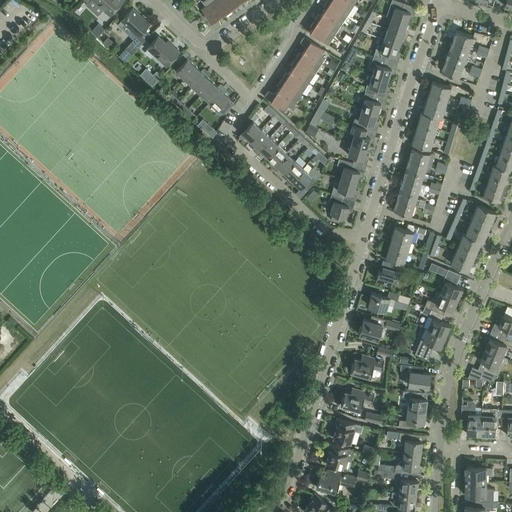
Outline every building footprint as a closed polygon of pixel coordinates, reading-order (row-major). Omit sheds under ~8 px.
[(93,0),(109,14),(117,6),(122,0),(93,0)] [(221,15),(210,0),(203,0),(202,0),(205,5),(201,8),(215,28),(221,24),(218,17),(221,15)] [(232,10),(225,0),(210,0),(221,15),(224,12),(226,14),(232,10)] [(240,1),(239,0),(225,0),(232,10),(238,5),(237,3),(240,1)] [(348,13),(327,0),(326,0),(323,6),(325,8),(323,11),(341,23),(348,13)] [(355,3),(349,0),(327,0),(348,13),(355,3)] [(391,0),(386,15),(391,17),(407,22),(409,16),(412,17),(414,13),(417,6),(398,0),(391,0)] [(142,18),(138,13),(139,12),(133,7),(118,23),(134,38),(118,55),(125,61),(146,38),(140,33),(149,22),(143,16),(142,18)] [(371,21),(376,11),(372,9),(367,19),(371,21)] [(341,23),(323,11),(321,15),(318,13),(314,20),(335,33),(341,23)] [(405,28),(407,22),(391,17),(388,28),(406,34),(408,30),(405,28)] [(365,32),(371,21),(367,19),(361,29),(365,32)] [(335,33),(314,20),(310,26),(312,28),(310,32),(328,44),(335,33)] [(405,39),(406,34),(388,28),(384,39),(399,44),(401,38),(405,39)] [(456,29),(452,39),(470,46),(473,35),(456,29)] [(159,35),(147,47),(166,65),(179,51),(172,44),(170,45),(159,35)] [(306,46),(304,50),(322,62),(326,56),(322,53),(325,49),(304,35),(300,41),(306,46)] [(399,44),(384,39),(382,46),(379,45),(376,47),(374,55),(397,62),(400,56),(399,55),(400,51),(397,50),(399,44)] [(466,56),(470,46),(452,39),(449,50),(466,56)] [(185,77),(196,65),(191,61),(193,58),(190,55),(185,50),(176,60),(181,64),(176,70),(185,77)] [(322,62),(304,50),(301,53),(299,52),(295,58),(316,72),(322,62)] [(462,66),(466,56),(449,50),(445,60),(462,66)] [(395,69),(397,62),(374,55),(371,63),(373,66),(374,67),(372,74),(388,78),(390,72),(393,73),(395,69)] [(316,72),(295,58),(290,64),(293,66),(290,70),(309,82),(316,72)] [(458,76),(462,66),(445,60),(441,70),(458,76)] [(193,85),(207,70),(203,67),(201,70),(196,65),(185,77),(193,85)] [(145,66),(140,72),(151,82),(157,77),(145,66)] [(201,93),(213,81),(208,76),(210,74),(207,70),(193,85),(201,93)] [(309,82),(290,70),(288,73),(286,72),(281,78),(302,92),(309,82)] [(386,84),(388,78),(372,74),(369,85),(376,87),(374,93),(387,97),(389,90),(388,90),(389,86),(386,84)] [(296,102),(302,92),(281,78),(277,85),(279,86),(277,90),(296,102)] [(448,96),(451,86),(432,80),(429,90),(448,96)] [(210,101),(223,86),(220,83),(217,85),(213,81),(201,93),(210,101)] [(227,89),(223,86),(210,101),(223,113),(232,103),(227,99),(229,97),(224,92),(227,89)] [(292,108),(296,102),(277,90),(275,93),(268,90),(264,96),(280,106),(279,109),(283,112),(288,105),(292,108)] [(387,97),(374,93),(365,90),(363,97),(365,98),(362,108),(377,113),(379,106),(383,107),(384,103),(385,103),(387,97)] [(445,106),(448,96),(429,90),(426,101),(445,106)] [(180,100),(171,92),(168,95),(176,103),(180,100)] [(188,107),(180,100),(176,103),(185,111),(188,107)] [(441,117),(445,106),(426,101),(423,111),(439,116),(441,117)] [(277,111),(268,103),(264,108),(272,116),(274,115),(277,111)] [(196,115),(188,107),(185,111),(193,119),(196,115)] [(316,126),(324,110),(318,107),(309,122),(316,126)] [(375,119),(377,113),(362,108),(358,119),(354,118),(352,124),(376,131),(378,125),(378,124),(379,120),(375,119)] [(439,116),(423,111),(421,110),(418,121),(436,127),(439,116)] [(285,119),(277,111),(274,115),(282,122),(285,119)] [(294,127),(285,119),(282,122),(291,130),(294,127)] [(250,140),(261,128),(253,120),(239,135),(239,136),(240,135),(243,138),(245,136),(250,140)] [(433,137),(436,127),(418,121),(415,131),(433,137)] [(376,131),(352,124),(350,131),(351,131),(350,132),(351,135),(353,136),(351,142),(367,147),(369,141),(372,142),(374,138),(376,131)] [(302,134),(294,127),(291,130),(299,138),(302,134)] [(256,151),(270,136),(261,128),(250,140),(255,145),(253,147),(256,150),(255,151),(256,151)] [(430,148),(433,137),(415,131),(411,142),(430,148)] [(310,142),(302,134),(299,138),(307,146),(310,142)] [(511,147),(511,135),(507,134),(503,144),(511,147)] [(267,156),(278,144),(270,136),(256,151),(260,154),(262,151),(267,156)] [(319,150),(310,142),(307,146),(316,153),(319,150)] [(365,154),(367,147),(351,142),(348,154),(355,156),(353,162),(366,166),(368,159),(367,159),(368,155),(365,154)] [(272,166),(286,151),(278,144),(267,156),(272,160),(269,163),(272,166)] [(511,147),(503,144),(500,154),(511,158),(511,147)] [(412,146),(409,157),(426,162),(430,152),(412,146)] [(284,171),(295,159),(286,151),(272,166),(273,167),(273,166),(276,169),(279,167),(284,171)] [(511,170),(511,158),(500,154),(496,164),(496,165),(511,170)] [(423,172),(426,162),(409,157),(406,167),(423,172)] [(480,171),(484,160),(480,158),(476,169),(480,171)] [(289,182),(303,167),(295,159),(284,171),(288,176),(286,178),(289,181),(289,182)] [(364,172),(366,166),(353,162),(351,168),(344,166),(341,177),(356,182),(358,175),(362,176),(363,172),(364,172)] [(507,180),(511,170),(496,165),(496,164),(494,163),(490,174),(507,180)] [(314,166),(308,171),(303,167),(289,182),(290,182),(293,185),(296,182),(301,187),(303,185),(307,189),(322,173),(314,166)] [(420,183),(423,172),(406,167),(403,178),(420,183)] [(504,190),(507,180),(490,174),(486,184),(504,190)] [(355,188),(356,182),(341,177),(337,188),(344,190),(342,196),(355,200),(357,193),(358,189),(355,188)] [(417,193),(420,183),(403,178),(400,188),(417,193)] [(500,200),(504,190),(486,184),(483,194),(500,200)] [(314,188),(309,192),(314,196),(318,192),(314,188)] [(414,204),(417,193),(400,188),(396,199),(414,204)] [(353,207),(355,200),(342,196),(331,193),(329,199),(329,201),(330,204),(332,205),(330,211),(332,212),(330,219),(341,222),(343,216),(346,216),(348,210),(351,211),(353,206),(353,207)] [(462,208),(467,198),(463,197),(458,207),(462,208)] [(411,214),(414,204),(396,199),(393,209),(411,214)] [(496,211),(478,203),(473,213),(491,221),(496,211)] [(458,218),(462,208),(458,207),(454,217),(458,218)] [(491,221),(473,213),(469,223),(487,231),(491,221)] [(454,228),(458,218),(454,217),(450,226),(454,228)] [(482,241),(487,231),(469,223),(465,233),(481,240),(482,241)] [(395,225),(392,235),(410,241),(413,230),(395,225)] [(450,238),(454,228),(450,226),(445,237),(450,238)] [(476,250),(481,240),(465,233),(463,232),(459,242),(476,250)] [(407,251),(410,241),(392,235),(388,246),(407,251)] [(476,250),(459,242),(454,252),(472,260),(476,250)] [(404,262),(407,251),(388,246),(385,256),(404,262)] [(468,270),(472,260),(454,252),(450,262),(468,270)] [(395,269),(396,263),(383,259),(384,260),(381,270),(378,269),(376,278),(391,283),(393,278),(396,279),(399,270),(395,269)] [(456,284),(461,273),(448,268),(443,279),(446,280),(441,292),(457,298),(462,287),(456,284)] [(395,298),(372,291),(368,304),(385,310),(387,303),(393,305),(395,298)] [(408,303),(410,296),(399,292),(396,300),(408,303)] [(452,310),(457,298),(441,292),(436,302),(428,299),(425,305),(431,308),(443,314),(446,307),(452,310)] [(441,320),(443,314),(431,308),(423,326),(429,329),(444,335),(449,323),(441,320)] [(504,327),(501,334),(511,338),(511,316),(504,313),(499,325),(504,327)] [(377,338),(382,325),(398,330),(400,323),(374,314),(371,320),(363,318),(359,333),(377,338)] [(439,346),(444,335),(429,329),(424,339),(421,338),(415,353),(428,358),(434,344),(439,346)] [(511,346),(511,343),(511,338),(501,334),(499,340),(490,336),(485,348),(501,355),(506,344),(511,346)] [(391,349),(378,345),(377,351),(389,355),(391,349)] [(496,366),(501,355),(485,348),(480,359),(481,360),(478,368),(472,366),(468,376),(493,379),(499,367),(496,366)] [(384,360),(362,353),(360,358),(355,357),(351,371),(370,376),(373,367),(381,369),(384,360)] [(418,371),(419,365),(401,363),(400,369),(411,370),(409,384),(422,386),(422,387),(424,387),(424,386),(428,387),(430,372),(418,371)] [(375,393),(352,387),(350,392),(345,390),(341,404),(360,410),(362,401),(372,404),(375,393)] [(417,397),(418,391),(403,389),(402,395),(409,396),(407,407),(426,410),(427,398),(417,397)] [(475,406),(475,403),(475,402),(473,400),(467,400),(467,403),(461,403),(461,422),(462,420),(468,420),(467,432),(480,433),(481,413),(482,413),(482,406),(475,406)] [(424,422),(426,410),(407,407),(406,419),(399,419),(399,425),(414,427),(414,421),(424,422)] [(501,422),(502,408),(488,408),(488,414),(482,413),(481,413),(480,433),(494,434),(495,422),(501,422)] [(511,408),(502,408),(501,422),(501,425),(502,422),(508,422),(507,435),(511,434),(511,408)] [(381,422),(383,414),(366,410),(364,419),(381,422)] [(337,424),(333,437),(350,442),(354,429),(360,431),(362,425),(356,423),(337,417),(335,423),(337,424)] [(412,439),(413,433),(387,429),(387,436),(399,437),(405,444),(404,451),(420,453),(421,441),(422,441),(422,440),(412,439)] [(349,448),(329,442),(328,448),(330,449),(326,462),(343,467),(349,448)] [(374,455),(376,447),(364,444),(362,451),(374,455)] [(420,454),(420,453),(404,451),(403,458),(396,464),(380,462),(380,469),(396,471),(396,468),(410,470),(411,466),(419,467),(419,466),(418,466),(420,454)] [(492,474),(492,466),(466,466),(465,478),(464,478),(464,480),(486,480),(486,474),(492,474)] [(355,477),(350,475),(328,468),(326,474),(321,472),(316,486),(336,492),(339,482),(354,486),(356,477),(355,477)] [(369,473),(357,469),(355,477),(356,477),(367,481),(369,473)] [(373,476),(394,478),(394,472),(373,470),(373,476)] [(417,480),(401,478),(399,491),(415,493),(417,480)] [(486,487),(486,480),(464,480),(464,481),(465,481),(465,494),(478,494),(478,500),(493,500),(494,494),(492,494),(492,488),(486,487)] [(415,493),(399,491),(393,490),(392,496),(394,496),(393,504),(414,507),(414,506),(415,494),(416,494),(416,493),(415,493)] [(323,511),(330,504),(315,492),(311,497),(312,498),(304,509),(307,511),(323,511)] [(84,511),(88,509),(72,494),(55,511),(84,511)] [(493,508),(493,500),(478,500),(478,506),(465,506),(464,511),(490,511),(490,508),(493,508)] [(358,511),(360,506),(346,503),(343,511),(358,511)]
